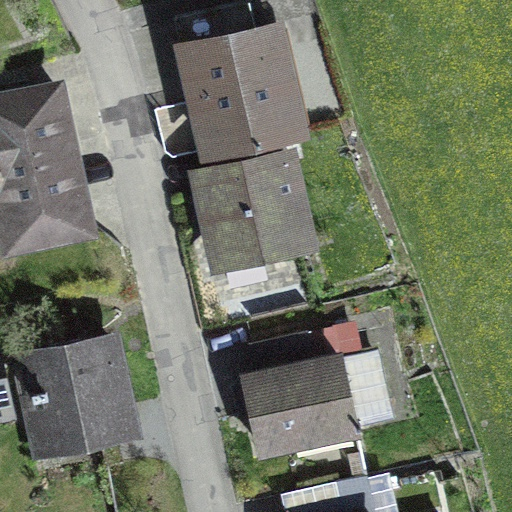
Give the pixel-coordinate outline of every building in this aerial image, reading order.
[(273,8),(165,38),(197,152),(304,122),(273,8)] [(0,85),(0,254),(99,233),(63,71),(0,85)] [(295,139),(183,164),(207,270),(319,245),(295,139)] [(141,428),(114,324),(4,352),(19,413),(31,457),(141,428)] [(0,336),(0,417),(19,413),(4,352),(0,336)] [(329,341),(232,367),(254,452),(352,426),(329,341)] [(380,469),(381,506),(446,504),(445,467),(380,469)] [(449,511),(447,502),(402,511),(449,511)]
